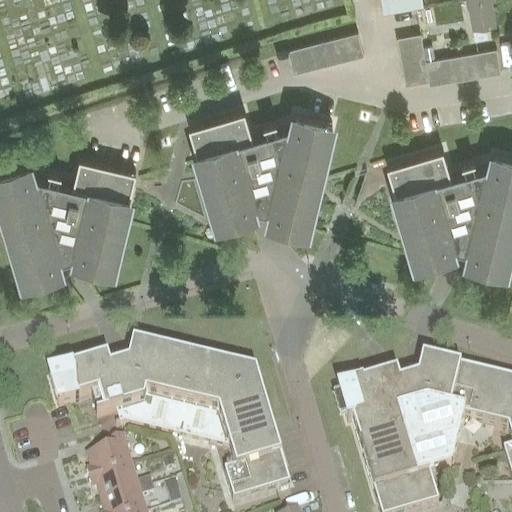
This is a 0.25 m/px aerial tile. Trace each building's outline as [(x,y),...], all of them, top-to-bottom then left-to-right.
[(423,7),(421,0),(381,0),(383,14),(423,7)] [(491,0),(468,0),(475,40),(487,38),(484,24),(495,22),(491,0)] [(357,32),(345,35),(351,58),(363,55),(357,32)] [(396,38),(398,49),(421,45),(419,33),(396,38)] [(345,35),(334,38),(340,61),(351,58),(345,35)] [(322,41),(328,64),(340,61),(334,38),(322,41)] [(322,41),(310,44),(316,67),(328,64),(322,41)] [(310,44),(299,47),(305,70),(316,67),(310,44)] [(424,57),(421,45),(398,49),(400,61),(424,57)] [(432,46),(424,47),(426,60),(434,59),(432,46)] [(293,73),(305,70),(299,47),(287,50),(293,73)] [(483,51),(487,75),(499,73),(495,49),(483,51)] [(476,77),(487,75),(483,51),(471,53),(476,77)] [(464,79),(476,77),(471,53),(460,55),(464,79)] [(452,81),(464,79),(460,55),(448,57),(452,81)] [(402,73),(425,69),(424,61),(424,57),(400,61),(402,73)] [(436,59),(440,83),(452,81),(448,57),(436,59)] [(425,69),(427,81),(428,85),(440,83),(436,59),(424,61),(425,69)] [(427,81),(425,69),(402,73),(404,85),(427,81)] [(218,227),(254,216),(269,220),(268,225),(305,234),(331,123),(294,114),(292,126),(252,137),(243,110),(188,127),(218,227)] [(511,233),(511,157),(492,152),(490,164),(450,176),(442,149),(386,165),(416,266),(452,255),(467,259),(466,264),(503,273),(511,233)] [(111,273),(135,171),(79,158),(72,186),(31,176),(28,164),(0,172),(0,202),(25,285),(61,274),(59,269),(74,264),(111,273)] [(96,420),(121,412),(124,422),(115,424),(115,426),(124,423),(228,447),(235,472),(224,475),(233,506),(289,489),(255,375),(133,346),(128,365),(110,370),(107,360),(49,378),(58,409),(90,399),(96,420)] [(378,511),(421,511),(438,507),(429,477),(451,471),(450,470),(463,422),(508,433),(511,445),(511,451),(502,454),(511,485),(511,382),(422,361),(417,380),(399,386),(396,376),(338,393),(347,424),(352,423),(378,511)] [(88,480),(131,467),(122,437),(108,441),(110,448),(86,455),(90,470),(86,471),(88,480)] [(171,459),(163,461),(166,470),(174,468),(171,459)] [(131,467),(88,480),(91,490),(96,488),(100,502),(151,486),(149,479),(136,483),(131,467)] [(151,486),(100,502),(103,511),(144,511),(140,497),(153,493),(151,486)] [(168,493),(172,504),(181,501),(177,490),(168,493)]
